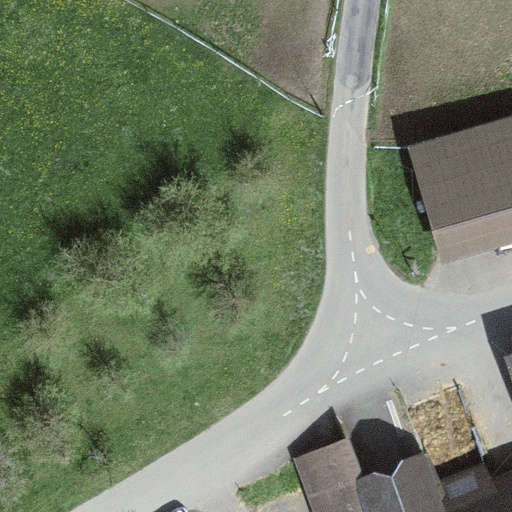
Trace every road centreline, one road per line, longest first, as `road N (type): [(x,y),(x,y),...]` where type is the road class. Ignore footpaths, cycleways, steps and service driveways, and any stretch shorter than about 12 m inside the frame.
road 1 (unclassified): [(360,0),(345,125),(347,232),(373,343)]
road 2 (unclassified): [(373,343),(97,511)]
road 3 (unclassified): [(373,343),(511,298)]
